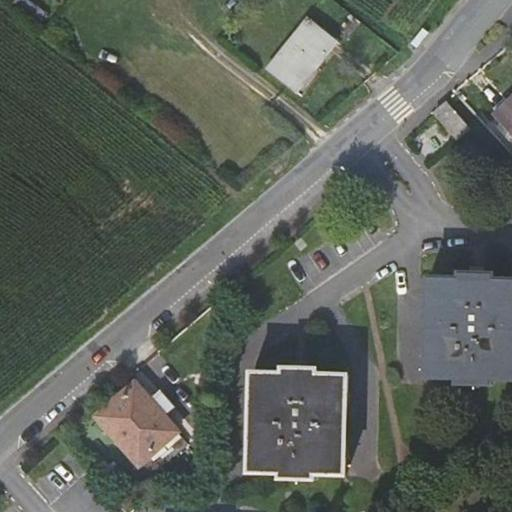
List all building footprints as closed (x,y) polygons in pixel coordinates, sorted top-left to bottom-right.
[(306,24),(266,77),(296,100),(336,47),(306,24)] [(511,96),(490,115),(511,139),(511,96)] [(453,99),(440,111),(462,136),(475,123),(453,99)] [(429,273),(425,371),(460,372),(461,377),(494,379),(495,374),(511,374),(511,277),(499,277),(498,271),(465,269),(464,275),(429,273)] [(255,364),(253,461),(286,462),(286,467),(319,470),(319,464),(348,466),(352,369),(324,368),(325,362),(291,362),(290,366),(255,364)] [(137,390),(102,421),(143,468),(178,439),(137,390)]
